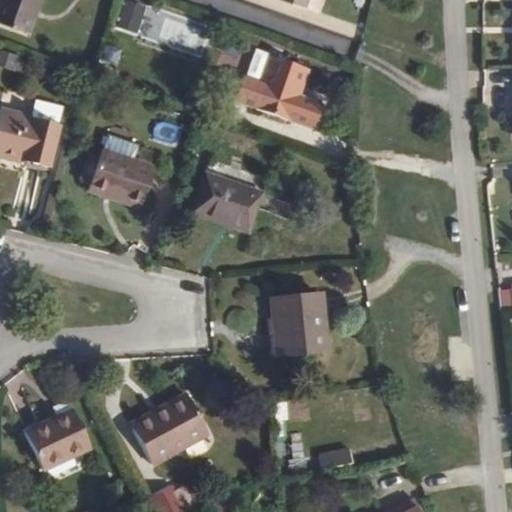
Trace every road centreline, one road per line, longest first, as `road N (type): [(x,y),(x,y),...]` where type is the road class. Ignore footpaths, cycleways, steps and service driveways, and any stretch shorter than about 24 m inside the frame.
road 1 (residential): [(454,0),(449,63),(497,511)]
road 2 (residential): [(174,290),(175,332),(0,347)]
road 3 (residential): [(0,288),(7,258),(174,290)]
